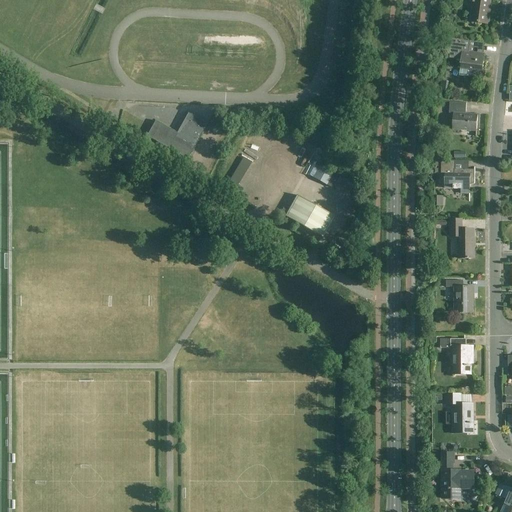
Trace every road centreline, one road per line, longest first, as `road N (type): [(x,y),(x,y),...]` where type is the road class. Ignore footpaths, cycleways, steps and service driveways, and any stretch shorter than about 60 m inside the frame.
road 1 (residential): [(394,297),(364,293),(0,81)]
road 2 (secondary): [(394,297),(395,123),(411,0)]
road 3 (residential): [(497,330),(495,165),(506,43)]
road 4 (secondary): [(394,511),(394,297)]
road 5 (residential): [(511,453),(499,444),(494,420),(497,330)]
